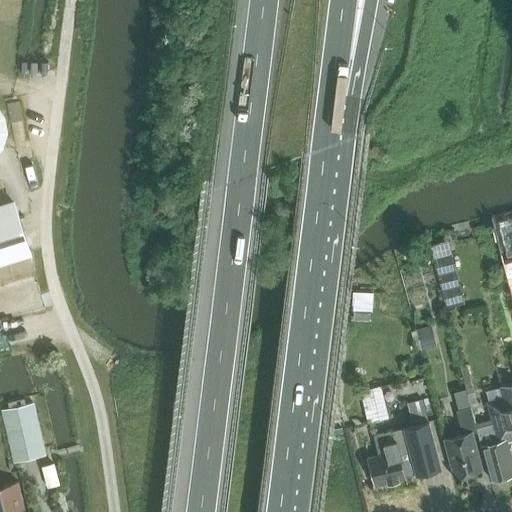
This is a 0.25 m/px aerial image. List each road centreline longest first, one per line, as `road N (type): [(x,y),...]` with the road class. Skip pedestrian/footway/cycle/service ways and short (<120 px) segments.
road 1 (track): [(114,511),(99,406),(58,300),(47,239),(71,0)]
road 2 (motorway): [(266,0),(199,511)]
road 3 (motorway): [(281,511),(327,146)]
road 4 (motorway): [(327,146),(353,96),(371,0)]
road 5 (motorway): [(327,146),(345,0)]
